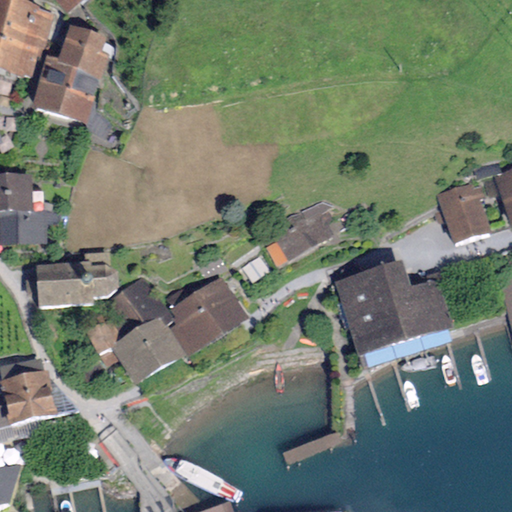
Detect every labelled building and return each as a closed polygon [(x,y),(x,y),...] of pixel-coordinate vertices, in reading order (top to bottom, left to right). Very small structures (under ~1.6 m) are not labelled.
[(54,0),(71,18),(90,0),(54,0)] [(47,21),(0,7),(0,77),(28,86),(47,21)] [(117,40),(70,26),(58,65),(48,62),(31,118),(88,135),(117,40)] [(511,175),(496,180),(511,230),(511,175)] [(0,219),(37,218),(35,183),(0,185),(0,219)] [(477,192),(440,204),(455,249),(492,237),(477,192)] [(323,204),(271,229),(289,267),(341,242),(323,204)] [(48,217),(37,218),(0,219),(0,254),(0,255),(49,252),(48,217)] [(90,275),(90,269),(37,272),(38,284),(28,285),(29,302),(39,302),(40,314),(91,311),(91,307),(107,306),(119,295),(117,281),(105,274),(90,275)] [(402,269),(336,290),(359,363),(451,334),(436,286),(410,294),(402,269)] [(511,279),(502,281),(511,324),(511,279)] [(161,303),(144,281),(95,320),(112,351),(161,321),(169,335),(177,331),(169,319),(199,301),(192,288),(161,303)] [(247,325),(224,286),(199,301),(223,340),(247,325)] [(223,340),(199,301),(169,319),(177,331),(169,335),(186,363),(223,340)] [(169,335),(161,321),(112,351),(138,392),(186,363),(169,335)] [(46,389),(42,365),(0,370),(0,402),(5,433),(52,426),(51,422),(78,418),(51,388),(46,389)]
